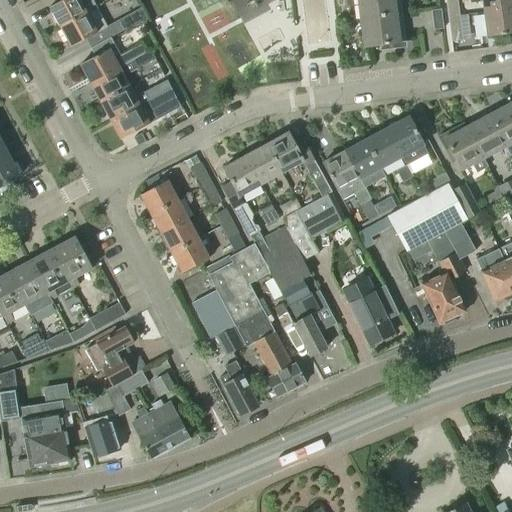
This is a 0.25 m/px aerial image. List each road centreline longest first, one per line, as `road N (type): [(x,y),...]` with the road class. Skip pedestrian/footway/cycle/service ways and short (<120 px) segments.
road 1 (residential): [(511,329),(403,362),(230,444),(148,472),(0,494)]
road 2 (residential): [(98,179),(257,108),(511,70)]
road 3 (primary): [(125,511),(511,365)]
road 4 (residential): [(198,379),(98,179)]
road 5 (residential): [(98,179),(0,0)]
